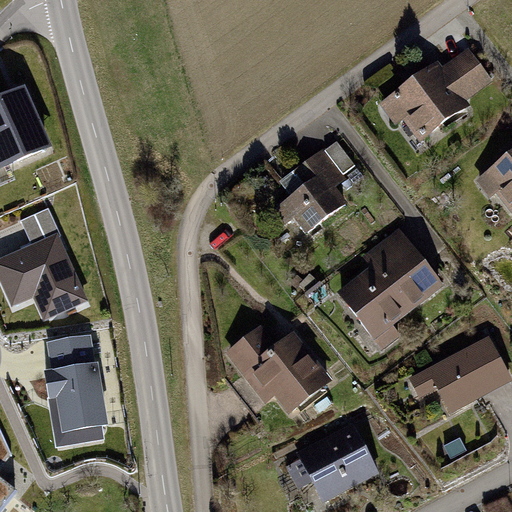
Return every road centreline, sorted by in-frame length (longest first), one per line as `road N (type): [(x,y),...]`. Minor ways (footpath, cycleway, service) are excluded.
road 1 (residential): [(204,511),(188,268),(203,201),(223,176),(463,0)]
road 2 (tertiary): [(62,0),(140,313),(169,511)]
